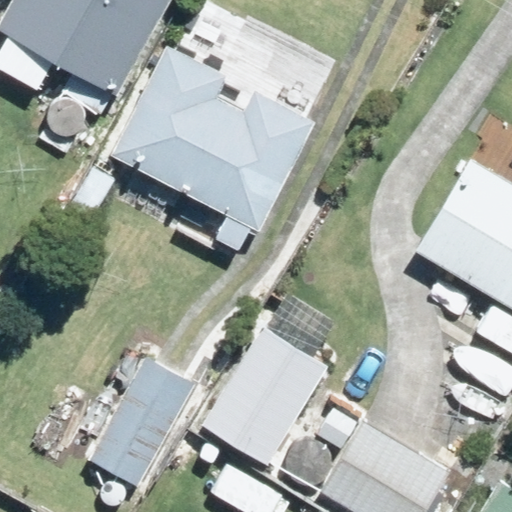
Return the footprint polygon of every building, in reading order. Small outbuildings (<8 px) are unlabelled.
[(10,0),(0,19),(0,29),(116,94),(168,0),(10,0)] [(165,47),(110,154),(225,215),(213,238),(235,249),(248,225),(258,232),(314,125),(165,47)] [(416,248),(511,307),(511,146),(501,139),(484,167),(470,159),(416,248)] [(263,326),(203,426),(267,466),(326,365),(311,356),(331,322),(286,294),(266,328),(263,326)] [(218,327),(192,366),(214,382),(240,341),(218,327)] [(393,355),(372,409),(397,418),(418,364),(393,355)] [(137,488),(194,384),(145,358),(89,460),(137,488)] [(46,396),(14,374),(0,395),(0,431),(15,442),(46,396)] [(422,511),(448,474),(366,420),(320,491),(352,511),(422,511)] [(231,459),(210,490),(241,511),(269,511),(282,494),(231,459)] [(511,511),(511,494),(497,486),(481,511),(511,511)]
